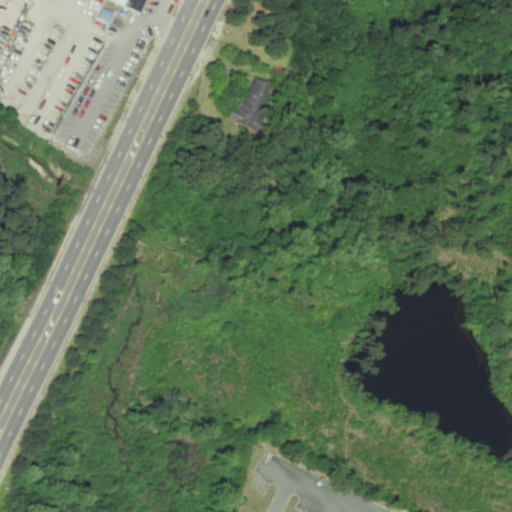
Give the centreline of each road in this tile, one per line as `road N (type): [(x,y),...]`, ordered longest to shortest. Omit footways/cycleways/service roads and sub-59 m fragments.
road 1 (primary): [(0,434),(124,182)]
road 2 (primary): [(124,182),(207,0)]
